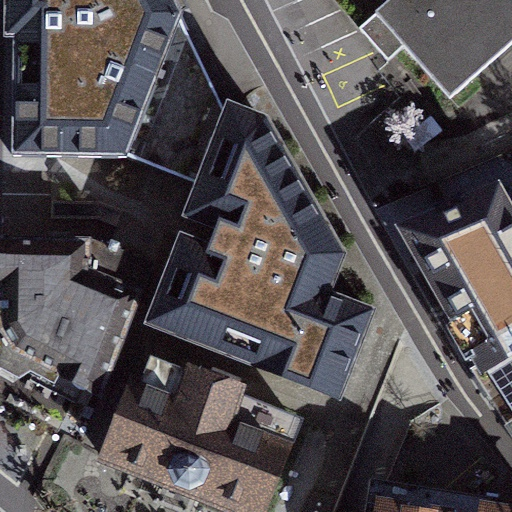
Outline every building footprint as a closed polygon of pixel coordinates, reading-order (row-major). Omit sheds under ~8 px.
[(203,193),(144,355),(342,428),(374,330),(338,319),(343,305),(350,282),(272,141),(228,127),(211,92),(183,36),(168,0),(11,0),(11,8),(22,8),(11,180),(127,182),(134,164),(203,193)] [(511,0),(402,0),(372,27),(387,44),(403,61),(448,112),(511,54),(511,0)] [(94,245),(0,243),(0,374),(95,420),(153,264),(94,245)] [(511,353),(473,380),(511,437),(511,353)] [(146,374),(104,485),(175,511),(272,511),(303,432),(146,374)]
